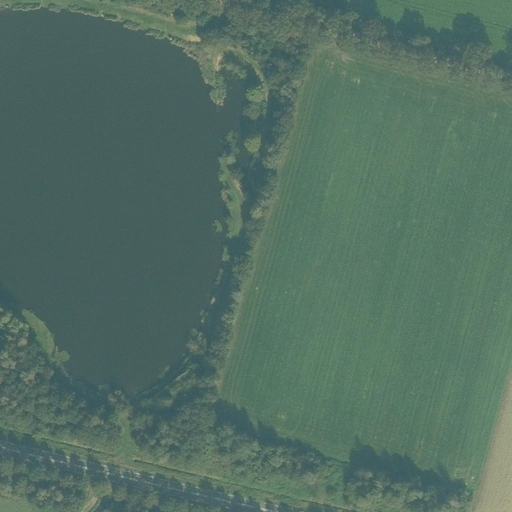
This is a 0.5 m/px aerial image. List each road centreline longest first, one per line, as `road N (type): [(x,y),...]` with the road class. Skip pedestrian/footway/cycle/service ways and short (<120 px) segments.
road 1 (track): [(218,0),(511,81)]
road 2 (primary): [(271,511),(0,446)]
